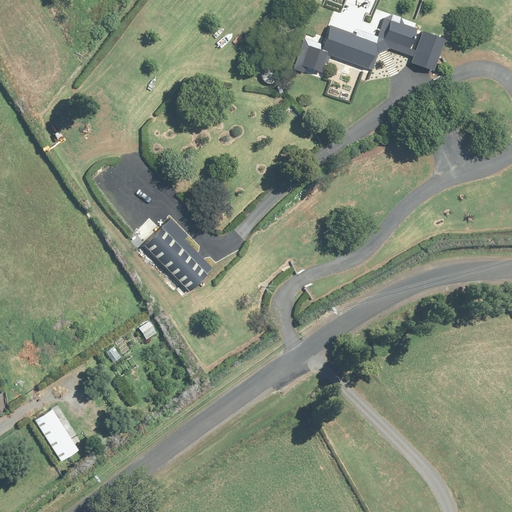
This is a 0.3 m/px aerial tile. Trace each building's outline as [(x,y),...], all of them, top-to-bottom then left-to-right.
[(316,44),(298,38),(285,70),(297,75),(299,70),(315,76),(322,56),(366,70),(371,54),(383,51),(405,59),(403,68),(426,75),(434,54),(410,48),(408,53),(402,51),(409,28),(395,24),(394,20),(383,17),(381,22),(375,21),(370,38),(322,25),(316,44)] [(211,268),(168,222),(141,246),(183,293),(211,268)] [(145,320),(132,328),(141,342),(154,334),(145,320)] [(110,345),(104,350),(111,360),(118,356),(110,345)] [(50,407),(29,419),(57,465),(78,452),(50,407)]
